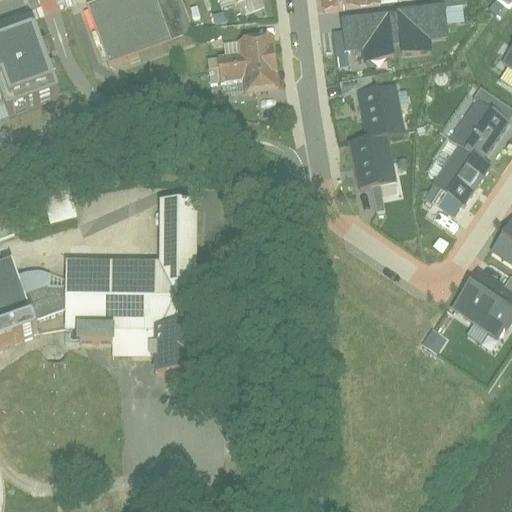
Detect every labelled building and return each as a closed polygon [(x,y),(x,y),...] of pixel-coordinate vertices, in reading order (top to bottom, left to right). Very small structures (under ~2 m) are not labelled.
[(151,0),(119,0),(88,11),(108,67),(168,45),(151,0)] [(322,0),(324,14),(345,12),(343,0),(322,0)] [(445,13),(339,24),(341,35),(332,36),(336,71),(396,64),(395,56),(429,52),(428,43),(448,41),(445,13)] [(0,113),(5,112),(9,124),(62,106),(36,32),(0,45),(0,113)] [(274,90),(270,41),(241,44),(242,57),(219,59),(222,81),(244,79),(245,92),(274,90)] [(395,86),(356,93),(365,139),(387,134),(404,131),(402,126),(395,86)] [(457,145),(482,161),(511,116),(511,112),(480,91),(448,138),(457,145)] [(387,134),(365,139),(350,142),(358,187),(396,180),(387,134)] [(457,145),(431,185),(464,208),(491,167),(482,161),(457,145)] [(65,173),(37,181),(50,228),(78,221),(65,173)] [(0,242),(15,237),(0,198),(0,242)] [(163,269),(67,269),(66,335),(80,335),(80,349),(113,349),(113,334),(157,335),(195,335),(195,207),(163,207),(163,269)] [(511,219),(492,249),(511,262),(511,219)] [(0,266),(0,349),(32,339),(7,265),(0,266)] [(511,292),(479,271),(453,310),(498,340),(511,318),(511,292)] [(433,330),(422,350),(438,358),(449,338),(433,330)] [(195,335),(157,335),(157,349),(151,349),(151,362),(156,363),(156,379),(198,379),(198,335),(195,335)]
